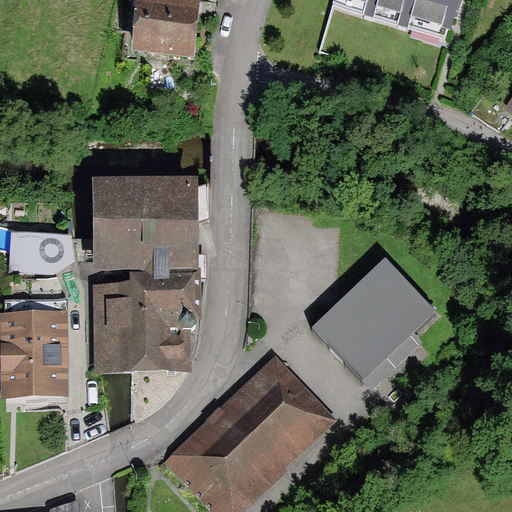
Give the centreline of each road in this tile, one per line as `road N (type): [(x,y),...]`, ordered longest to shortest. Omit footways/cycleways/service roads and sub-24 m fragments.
road 1 (residential): [(237,79),(225,310),(207,381),(160,432),(0,499)]
road 2 (residential): [(237,79),(343,90),(435,113),(511,152)]
